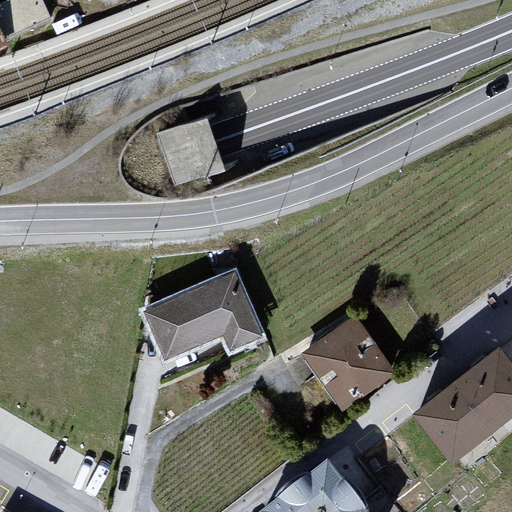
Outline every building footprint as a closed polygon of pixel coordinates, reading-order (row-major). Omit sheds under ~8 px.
[(6,0),(0,3),(0,41),(53,17),(44,0),(6,0)] [(232,272),(149,309),(169,354),(224,330),(229,342),(258,330),(232,272)] [(302,353),(341,411),(395,375),(356,317),(302,353)] [(511,363),(499,347),(411,415),(451,466),(511,418),(511,363)] [(269,511),(360,511),(334,471),(269,511)]
